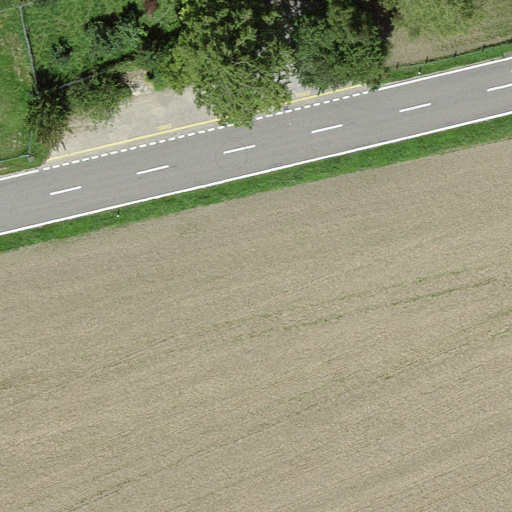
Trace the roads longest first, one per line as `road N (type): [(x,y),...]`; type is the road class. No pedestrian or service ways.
road 1 (tertiary): [(0,208),(511,86)]
road 2 (unknown): [(318,132),(288,0)]
